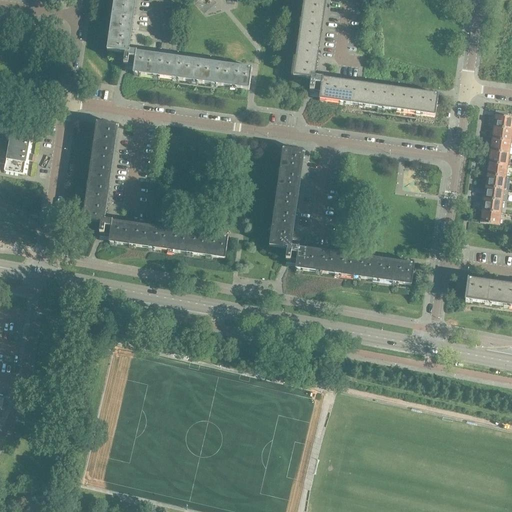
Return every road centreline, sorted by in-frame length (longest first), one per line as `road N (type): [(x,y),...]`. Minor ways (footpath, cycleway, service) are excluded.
road 1 (tertiary): [(427,346),(40,277)]
road 2 (residential): [(325,137),(141,113)]
road 3 (unclassified): [(0,439),(23,386),(40,277)]
road 4 (residential): [(42,255),(65,103)]
road 5 (residential): [(454,155),(325,137)]
